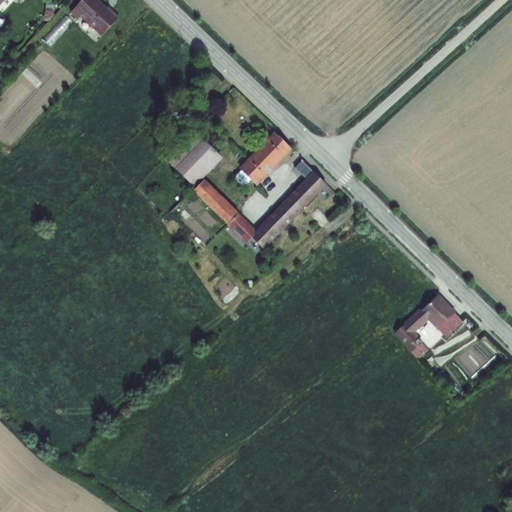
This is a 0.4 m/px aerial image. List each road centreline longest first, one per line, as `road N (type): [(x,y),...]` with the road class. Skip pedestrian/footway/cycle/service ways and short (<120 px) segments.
road 1 (secondary): [(511,338),(326,158)]
road 2 (unclassified): [(501,0),(326,158)]
road 3 (secondary): [(326,158),(159,0)]
